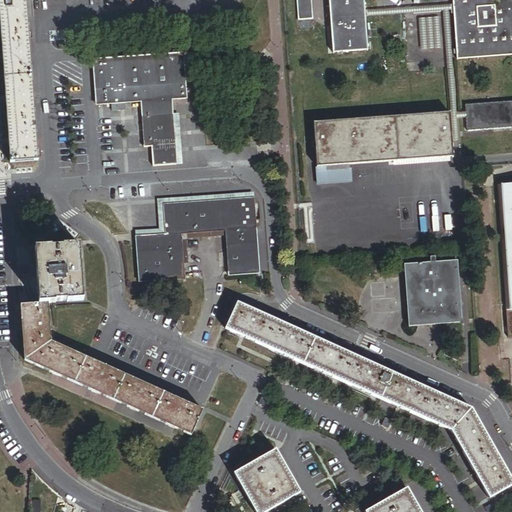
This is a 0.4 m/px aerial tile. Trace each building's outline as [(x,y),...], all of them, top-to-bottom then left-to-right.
[(0,0),(0,15),(11,163),(38,161),(26,0),(0,0)] [(313,0),(298,0),(300,21),(314,20),(313,0)] [(366,17),(364,0),(330,0),(335,53),(369,51),(366,17)] [(511,55),(511,0),(454,0),(458,60),(511,55)] [(44,14),(43,5),(34,6),(34,14),(44,14)] [(437,18),(418,20),(420,51),(441,49),(437,18)] [(187,99),(184,54),(95,60),(98,106),(142,103),(145,147),(144,147),(144,149),(152,148),(153,168),(176,166),(172,100),(187,99)] [(511,128),(511,102),(467,106),(469,131),(511,128)] [(357,186),(354,165),(454,158),(451,114),(315,124),(320,190),(357,186)] [(511,184),(497,186),(506,311),(511,310),(511,184)] [(259,274),(254,199),(165,205),(167,235),(137,237),(140,283),(185,279),(181,235),(227,232),(230,276),(259,274)] [(39,305),(48,304),(56,304),(56,302),(67,301),(68,302),(84,301),(79,246),(63,248),(63,249),(51,250),(51,248),(35,249),(39,305)] [(463,323),(458,261),(405,265),(410,328),(463,323)] [(52,343),(48,304),(39,305),(21,307),(25,362),(191,436),(203,411),(85,358),(52,343)] [(471,411),(238,304),(226,329),(451,432),(490,499),(511,486),(511,482),(505,470),(471,411)] [(463,354),(450,348),(446,355),(460,362),(463,354)] [(267,511),(300,494),(276,452),(235,475),(256,511),(267,511)] [(418,511),(406,491),(368,511),(418,511)]
